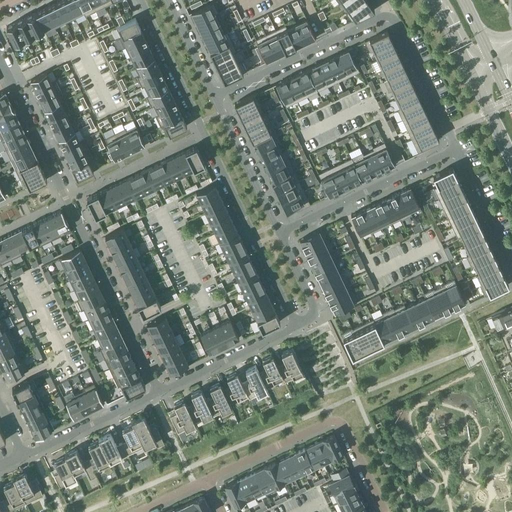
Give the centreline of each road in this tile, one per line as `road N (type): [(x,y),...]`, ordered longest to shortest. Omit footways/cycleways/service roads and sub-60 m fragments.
road 1 (residential): [(0,59),(159,391)]
road 2 (residential): [(455,149),(388,14),(214,97)]
road 3 (residential): [(139,0),(256,245)]
road 4 (residential): [(207,481),(335,421),(385,511)]
road 5 (residential): [(279,233),(455,149)]
road 6 (motorway): [(448,0),(511,142)]
road 7 (residential): [(159,391),(296,328)]
road 8 (residential): [(279,233),(214,97)]
road 9 (residential): [(24,456),(159,391)]
road 10 (residential): [(511,263),(455,149)]
